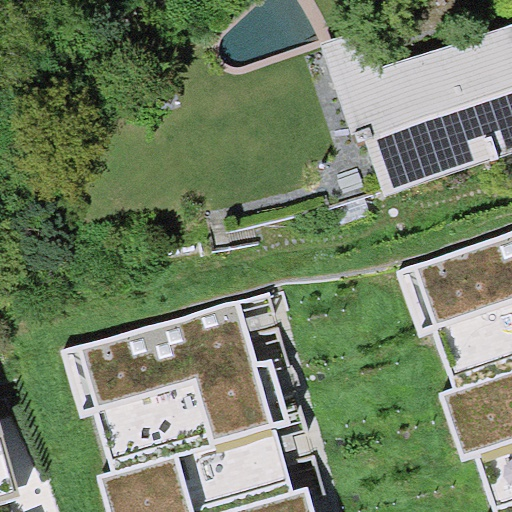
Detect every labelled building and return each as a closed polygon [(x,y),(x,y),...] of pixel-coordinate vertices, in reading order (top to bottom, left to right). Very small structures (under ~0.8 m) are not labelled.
[(511,26),(388,71),(376,39),(316,60),(351,157),(371,150),(392,208),(511,165),(511,26)] [(511,240),(400,278),(421,341),(434,336),(511,310),(511,240)] [(64,357),(82,423),(99,418),(259,373),(241,308),(64,357)] [(511,310),(434,336),(455,398),(511,379),(511,310)] [(271,370),(259,373),(99,418),(117,483),(277,438),(289,434),(271,370)] [(511,448),(511,379),(455,398),(445,402),(466,465),(479,459),(511,448)] [(0,511),(7,511),(21,508),(0,430),(0,511)] [(251,511),(295,500),(277,438),(117,483),(101,487),(107,511),(251,511)] [(511,511),(511,448),(479,459),(496,511),(511,511)] [(313,511),(309,496),(295,500),(251,511),(313,511)]
